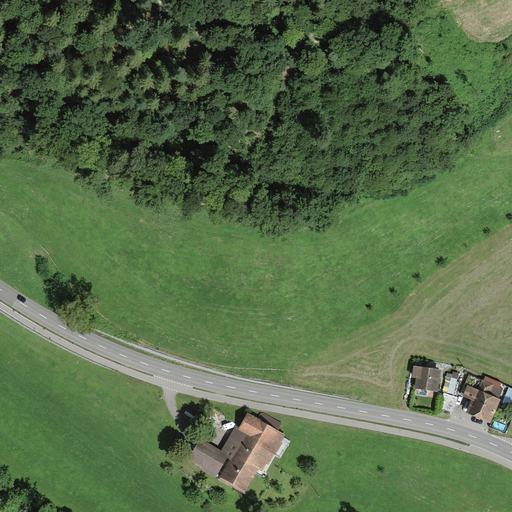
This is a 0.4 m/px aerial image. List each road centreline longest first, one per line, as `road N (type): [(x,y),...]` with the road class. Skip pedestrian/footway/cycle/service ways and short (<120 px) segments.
road 1 (tertiary): [(0,288),(84,338),(167,372),(423,422),(511,452)]
road 2 (track): [(431,13),(253,50),(195,31),(160,0)]
